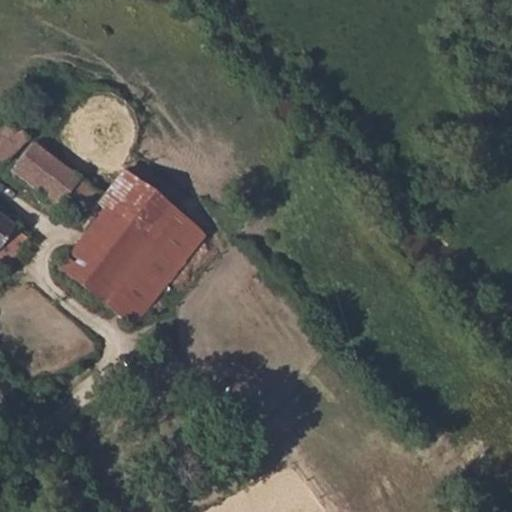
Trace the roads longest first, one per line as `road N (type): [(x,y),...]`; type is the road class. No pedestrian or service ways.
road 1 (unknown): [(181,0),(229,21),(263,51),(444,248),(511,337)]
road 2 (track): [(28,439),(117,356),(109,329),(26,263),(49,226),(0,193)]
road 3 (unclassified): [(0,406),(46,459),(73,511)]
